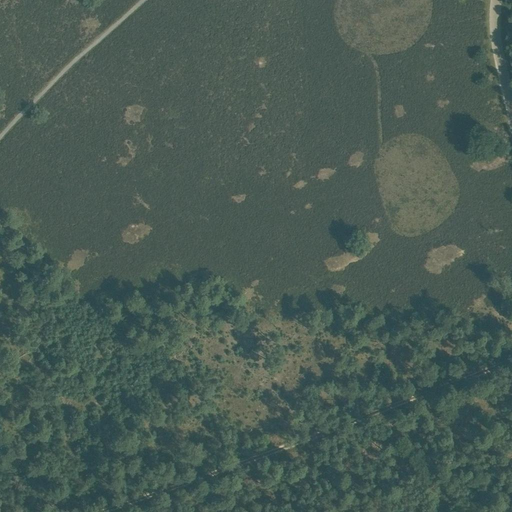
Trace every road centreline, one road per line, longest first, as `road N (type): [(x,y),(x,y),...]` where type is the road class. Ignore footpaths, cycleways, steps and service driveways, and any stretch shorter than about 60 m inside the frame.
road 1 (track): [(92,511),(215,474),(511,357)]
road 2 (unclassified): [(511,119),(496,54),(494,0)]
